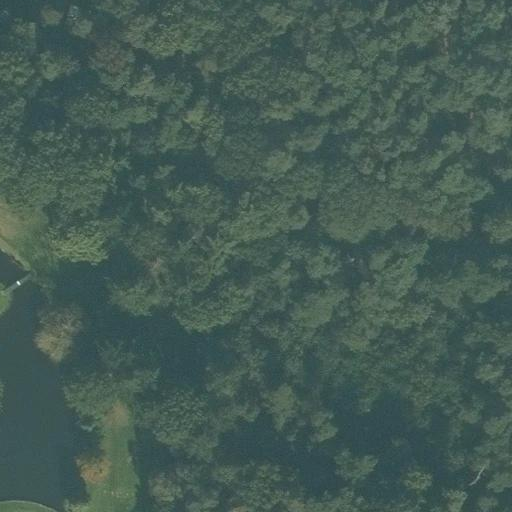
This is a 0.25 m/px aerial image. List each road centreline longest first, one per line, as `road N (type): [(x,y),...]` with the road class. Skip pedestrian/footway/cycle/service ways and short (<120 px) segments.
road 1 (unclassified): [(511,230),(149,151),(0,98)]
road 2 (track): [(245,172),(253,511)]
